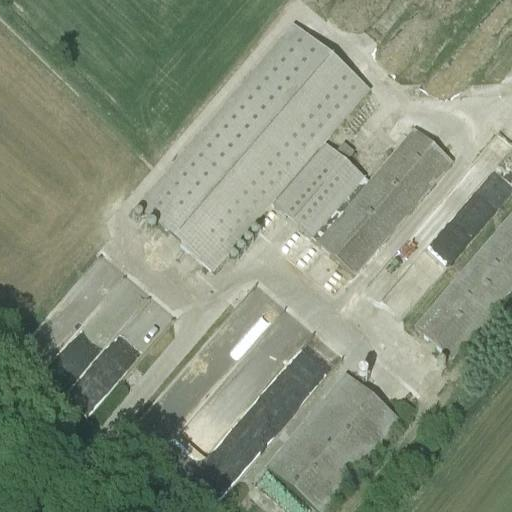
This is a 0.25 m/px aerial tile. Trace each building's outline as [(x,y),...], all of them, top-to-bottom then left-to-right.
[(370,96),(291,29),(134,212),(211,279),(269,210),(316,248),(367,186),(344,166),(333,157),(324,148),(370,96)] [(367,186),(316,248),(353,279),(451,167),(412,135),(367,186)] [(333,157),(344,166),(352,156),(341,147),(333,157)] [(511,217),(412,331),(451,363),(511,292),(511,217)] [(93,416),(169,327),(148,309),(72,398),(93,416)] [(324,511),(400,425),(343,379),(265,472),(308,511),(324,511)]
